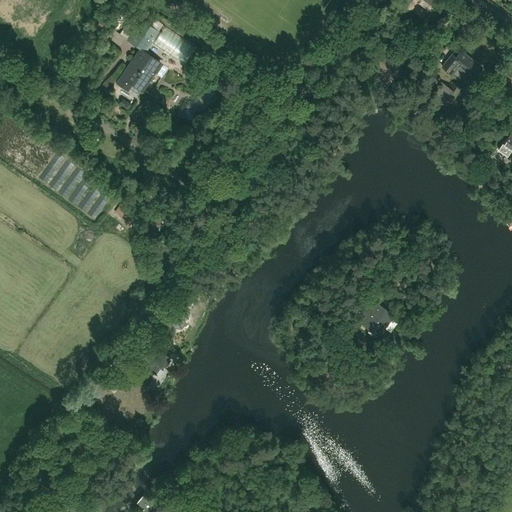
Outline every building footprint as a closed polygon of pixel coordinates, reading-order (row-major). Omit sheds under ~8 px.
[(434,0),(404,0),(402,3),(411,9),(416,1),(428,10),(431,5),(432,6),(433,4),(432,4),(434,0)] [(152,44),(160,31),(141,19),(130,35),(146,45),(148,41),(152,44)] [(393,37),(383,29),(379,33),(389,42),(393,37)] [(142,89),(160,62),(140,48),(118,82),(128,88),(132,83),(142,89)] [(387,77),(391,73),(399,65),(384,50),(372,63),(387,77)] [(481,67),(461,51),(456,57),(452,54),(442,67),(451,74),(458,66),(472,78),(481,67)] [(227,75),(217,80),(224,94),(234,89),(227,75)] [(445,111),(460,89),(451,82),(445,91),(438,86),(432,94),(440,99),(436,105),(445,111)] [(511,86),(508,84),(502,93),(511,100),(511,99),(511,86)] [(511,128),(499,146),(497,145),(492,152),(503,160),(511,147),(511,128)] [(132,223),(139,213),(122,202),(115,211),(132,223)] [(405,277),(398,282),(402,288),(409,283),(405,277)] [(170,312),(166,318),(169,320),(168,332),(174,332),(174,328),(181,328),(186,322),(185,318),(190,316),(194,310),(189,299),(171,307),(170,312)] [(379,334),(393,315),(377,304),(371,314),(369,312),(362,323),(379,334)] [(162,367),(170,356),(149,342),(141,352),(147,356),(133,376),(147,386),(161,366),(162,367)] [(144,495),(142,494),(136,501),(137,502),(144,508),(142,510),(144,511),(164,511),(161,510),(149,499),(144,495)] [(84,511),(87,508),(85,507),(88,503),(83,500),(83,501),(81,500),(80,501),(76,499),(69,509),(71,511),(70,511),(84,511)]
